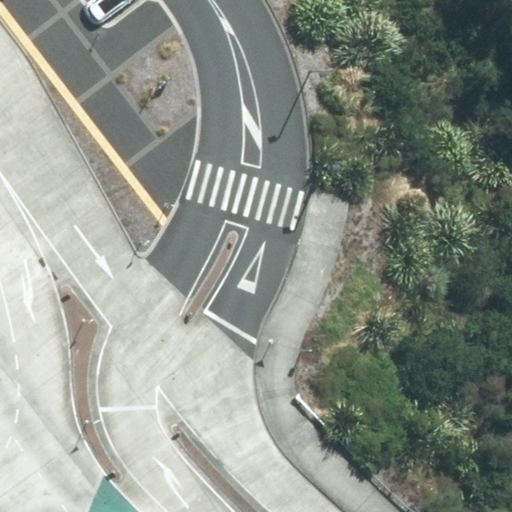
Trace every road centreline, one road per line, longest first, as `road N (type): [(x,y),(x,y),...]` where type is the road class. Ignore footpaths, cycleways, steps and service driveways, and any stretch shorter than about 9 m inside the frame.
road 1 (unclassified): [(184,511),(159,476),(136,413),(135,344),(249,137)]
road 2 (unclassified): [(249,137),(256,201),(247,268),(204,395),(297,511)]
road 3 (unclassified): [(249,137),(240,62),(209,0)]
